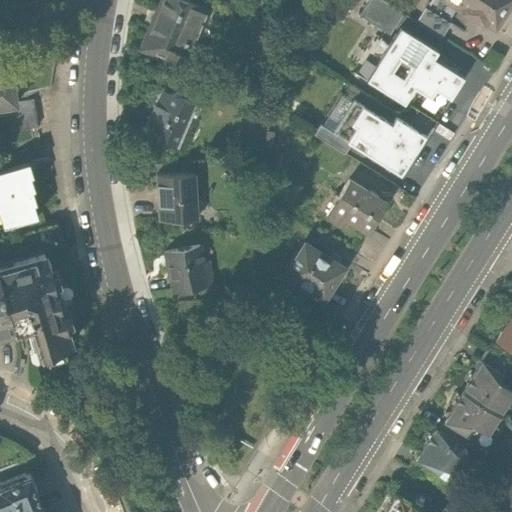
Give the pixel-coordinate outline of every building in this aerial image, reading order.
[(206,8),(185,0),(160,0),(140,52),(182,69),(206,8)] [(369,0),(360,17),(390,35),(404,14),(380,0),(369,0)] [(511,3),(511,0),(445,0),(496,30),(511,3)] [(450,24),(424,9),(415,23),(441,39),(450,24)] [(399,27),(366,79),(404,103),(414,89),(444,108),(464,77),(433,58),(438,51),(399,27)] [(11,71),(0,72),(0,108),(7,107),(17,105),(11,71)] [(161,93),(145,134),(179,147),(196,106),(161,93)] [(391,125),(353,100),(333,133),(350,144),(400,176),(425,136),(395,118),(391,125)] [(33,103),(17,105),(7,107),(12,135),(38,131),(33,103)] [(350,144),(333,133),(320,125),(314,135),(344,154),(350,144)] [(7,170),(29,163),(30,163),(27,152),(3,160),(7,170)] [(7,170),(0,172),(0,216),(4,230),(37,219),(33,206),(36,204),(32,192),(35,191),(31,178),(33,177),(29,163),(7,170)] [(193,176),(156,179),(159,223),(196,221),(193,176)] [(385,202),(348,178),(326,213),(339,222),(344,216),(367,230),(385,202)] [(307,234),(299,219),(284,227),(292,242),(307,234)] [(323,300),(344,266),(302,241),(282,274),(323,300)] [(164,252),(173,292),(214,282),(208,259),(204,260),(201,243),(164,252)] [(21,330),(27,328),(57,296),(46,260),(0,273),(0,284),(15,332),(21,330)] [(0,284),(0,336),(15,332),(0,284)] [(73,349),(57,296),(27,328),(37,360),(58,353),(73,349)] [(511,315),(496,340),(511,350),(511,315)] [(476,368),(463,389),(501,413),(511,394),(511,390),(497,381),(497,378),(496,375),(497,373),(482,364),(479,370),(476,368)] [(487,434),(501,413),(463,389),(447,414),(449,415),(446,420),(460,429),(464,423),(471,423),(487,434)] [(419,451),(410,468),(448,492),(452,485),(457,489),(463,488),(471,475),(461,469),(466,461),(463,445),(434,427),(419,451)] [(511,511),(511,471),(488,501),(500,511),(511,511)] [(0,511),(36,511),(41,510),(33,491),(36,490),(29,474),(23,473),(0,481),(0,511)] [(388,511),(387,511),(427,511),(394,491),(383,509),(388,511)]
